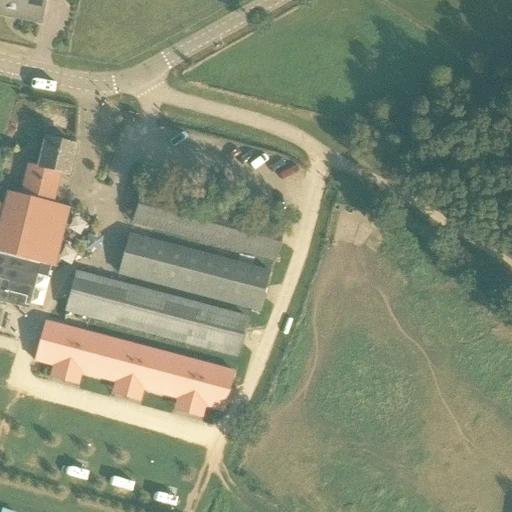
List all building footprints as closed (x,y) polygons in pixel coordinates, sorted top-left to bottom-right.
[(0,0),(0,15),(41,24),(46,0),(0,0)] [(0,204),(0,303),(28,310),(37,276),(48,278),(51,267),(54,268),(69,208),(53,204),(61,174),(69,176),(76,147),(47,140),(40,168),(29,165),(21,196),(8,193),(5,205),(0,204)] [(133,224),(271,260),(280,225),(142,189),(133,224)] [(260,312),(271,273),(130,236),(120,275),(260,312)] [(66,312),(237,358),(248,319),(76,273),(66,312)] [(36,362),(223,412),(234,373),(47,323),(36,362)]
